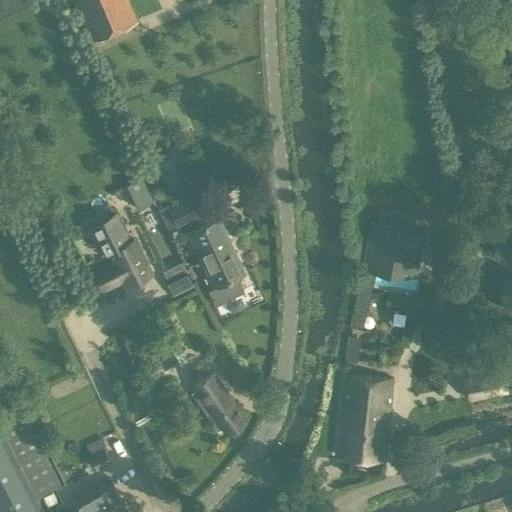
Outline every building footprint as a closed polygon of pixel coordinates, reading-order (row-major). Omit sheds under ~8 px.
[(0,0),(0,15),(27,2),(26,0),(0,0)] [(139,22),(128,0),(73,0),(93,42),(139,22)] [(491,156),(482,157),(484,168),(493,166),(491,156)] [(179,165),(159,174),(168,193),(188,184),(179,165)] [(152,200),(140,176),(125,184),(137,208),(152,200)] [(171,207),(178,222),(203,210),(196,195),(171,207)] [(95,268),(104,287),(124,277),(127,283),(151,272),(134,238),(129,241),(115,212),(92,223),(106,253),(111,250),(115,258),(95,268)] [(189,231),(216,286),(245,272),(218,217),(189,231)] [(414,277),(422,229),(372,221),(364,269),(414,277)] [(511,270),(504,273),(498,290),(504,308),(511,311),(511,270)] [(193,284),(187,273),(168,284),(173,294),(193,284)] [(354,359),(357,335),(350,334),(347,358),(354,359)] [(142,342),(145,349),(151,346),(150,345),(159,341),(156,335),(142,342)] [(159,341),(150,345),(151,346),(162,368),(178,359),(166,337),(159,341)] [(468,397),(506,390),(502,369),(464,377),(468,397)] [(223,426),(227,432),(247,418),(213,370),(193,384),(197,389),(192,392),(201,405),(206,401),(215,414),(210,417),(218,429),(223,426)] [(384,458),(392,378),(344,373),(336,454),(384,458)] [(26,415),(0,428),(0,511),(44,511),(40,504),(44,502),(40,495),(61,484),(26,415)] [(96,468),(108,461),(101,449),(89,456),(96,468)] [(74,502),(79,511),(120,511),(128,508),(112,480),(74,502)] [(53,491),(44,495),(49,503),(57,499),(53,491)]
